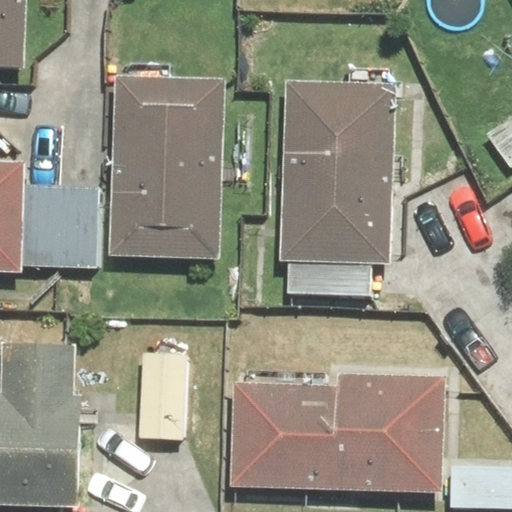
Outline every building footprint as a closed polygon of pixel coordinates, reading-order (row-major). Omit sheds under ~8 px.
[(0,0),(0,68),(34,69),(35,0),(0,0)] [(235,78),(121,77),(118,258),(233,260),(235,78)] [(23,86),(0,83),(0,133),(19,135),(23,86)] [(405,86),(290,84),(287,268),(296,268),(295,297),(375,299),(376,270),(402,270),(405,86)] [(511,128),(500,138),(511,153),(511,128)] [(34,163),(0,161),(0,273),(30,274),(31,266),(100,268),(103,190),(33,188),(34,163)] [(7,393),(0,393),(0,507),(89,509),(91,395),(82,395),(83,348),(8,347),(7,393)] [(199,358),(152,355),(148,440),(194,443),(199,358)] [(347,387),(241,384),(239,488),(453,493),(455,377),(348,375),(347,387)] [(511,511),(511,473),(459,472),(458,496),(457,511),(473,511),(511,511)]
